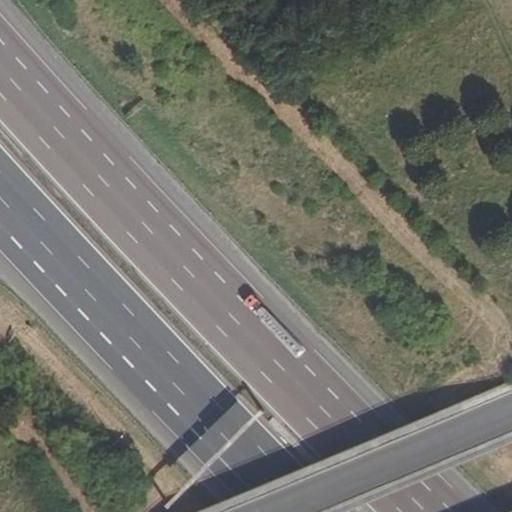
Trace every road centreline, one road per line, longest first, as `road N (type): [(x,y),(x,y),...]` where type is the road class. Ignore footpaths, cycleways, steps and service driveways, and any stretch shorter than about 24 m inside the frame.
road 1 (motorway): [(426,511),(255,344),(0,71)]
road 2 (motorway): [(0,189),(239,440)]
